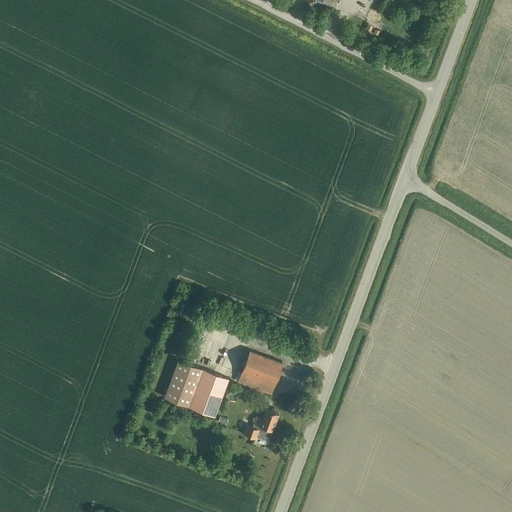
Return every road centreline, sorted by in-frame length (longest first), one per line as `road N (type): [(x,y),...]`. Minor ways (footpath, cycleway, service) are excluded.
road 1 (unclassified): [(284,511),(405,179)]
road 2 (unclassified): [(436,94),(250,0)]
road 3 (unclassified): [(511,244),(405,179)]
